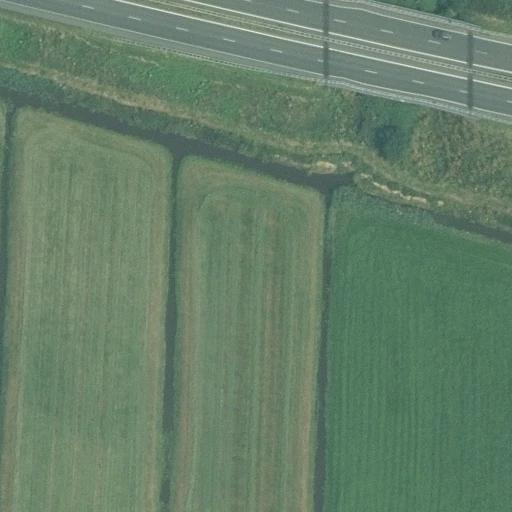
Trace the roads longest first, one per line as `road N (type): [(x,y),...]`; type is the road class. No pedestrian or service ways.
road 1 (trunk): [(49,0),(511,103)]
road 2 (trunk): [(511,61),(237,0)]
